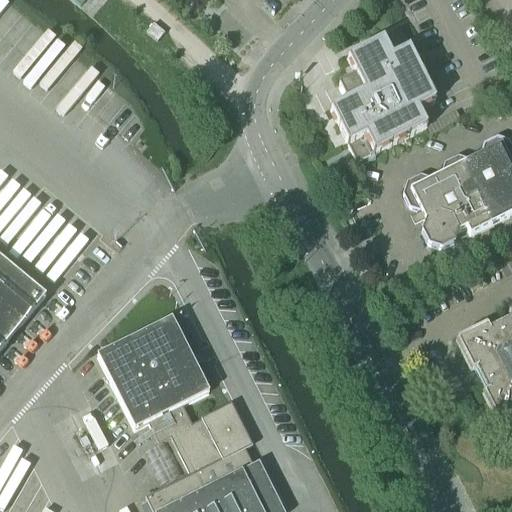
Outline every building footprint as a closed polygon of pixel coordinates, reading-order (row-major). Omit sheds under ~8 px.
[(70,0),(69,1),(79,10),(87,0),(70,0)] [(152,28),(145,37),(156,46),(163,37),(152,28)] [(419,115),(435,107),(400,36),(345,63),(354,80),(337,88),(345,105),(328,113),(355,168),(427,132),(419,115)] [(467,240),(508,220),(511,217),(511,171),(511,169),(511,153),(508,145),(496,142),(483,148),(480,160),(468,166),(455,162),(441,169),(438,180),(429,184),(417,181),(405,187),(401,200),(407,213),(419,217),(423,225),(419,236),(426,251),(438,255),(451,248),(456,236),(463,232),(467,240)] [(0,353),(42,303),(0,267),(0,353)] [(511,318),(455,348),(477,393),(496,429),(511,421),(511,318)] [(184,411),(209,399),(171,323),(97,361),(134,436),(147,429),(154,442),(167,436),(190,482),(145,504),(149,511),(279,511),(257,468),(253,470),(244,453),(250,450),(230,410),(193,429),(184,411)]
